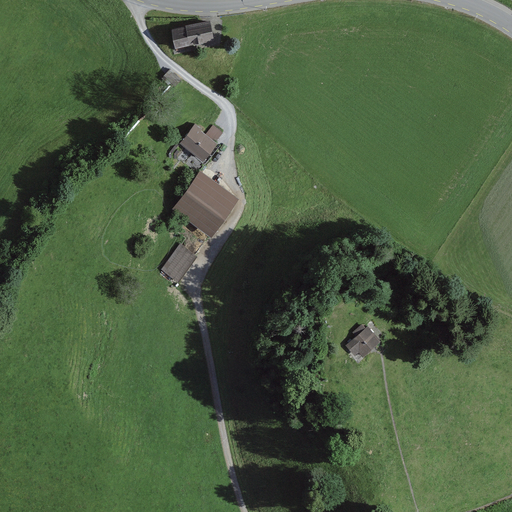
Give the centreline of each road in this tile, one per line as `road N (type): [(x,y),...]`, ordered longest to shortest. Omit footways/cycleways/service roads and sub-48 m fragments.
road 1 (track): [(226,165),(248,203),(195,280),(222,443),(247,511)]
road 2 (track): [(426,511),(399,438),(386,359)]
